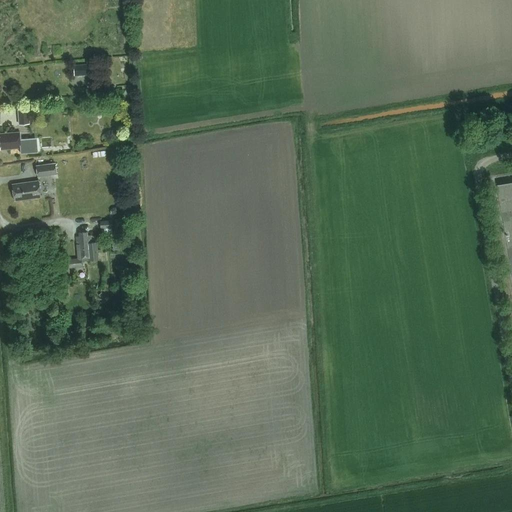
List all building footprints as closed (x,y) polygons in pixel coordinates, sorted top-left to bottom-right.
[(119,61),(123,79),(128,78),(124,60),(119,61)] [(92,75),(91,64),(73,65),(74,76),(92,75)] [(19,125),(30,124),(29,109),(18,110),(19,125)] [(38,152),(37,137),(21,139),(20,132),(0,134),(0,146),(1,147),(1,150),(21,148),(22,153),(38,152)] [(55,162),(37,166),(39,177),(57,174),(55,162)] [(15,201),(42,198),(39,181),(13,185),(15,201)] [(98,257),(97,249),(93,249),(92,243),(91,235),(88,236),(88,232),(79,233),(80,236),(76,237),(78,259),(65,260),(66,269),(82,268),(82,258),(90,258),(90,260),(98,260),(98,257)]
